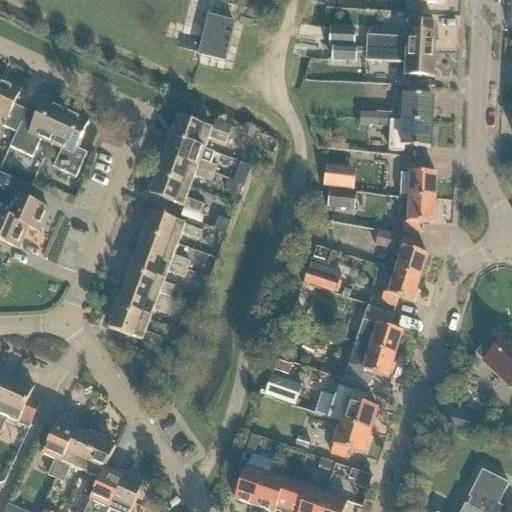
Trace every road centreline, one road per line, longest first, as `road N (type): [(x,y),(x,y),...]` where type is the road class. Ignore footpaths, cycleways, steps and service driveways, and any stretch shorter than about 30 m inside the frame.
road 1 (track): [(188,490),(240,403),(259,299),(302,177),(302,143),(283,89),(293,0)]
road 2 (residential): [(381,511),(455,283),(511,243)]
road 3 (residential): [(511,235),(483,176),(477,137),(486,0)]
road 4 (residential): [(140,132),(67,329)]
road 5 (residential): [(0,52),(134,115),(140,132)]
road 6 (residential): [(204,511),(110,386)]
